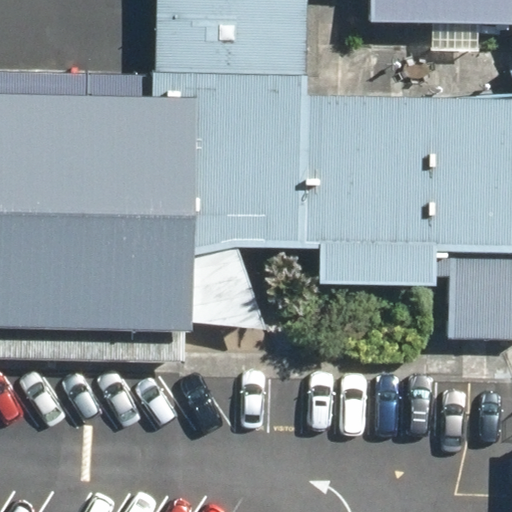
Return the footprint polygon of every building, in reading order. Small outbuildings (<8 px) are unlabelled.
[(497,27),(497,0),(137,0),(136,78),(138,102),(174,103),(170,265),(211,253),(221,253),(297,254),(296,292),(416,294),(416,284),(432,284),(431,346),(511,347),(511,101),(290,98),(291,0),(354,0),(354,25),(418,26),(469,27),(497,27)] [(469,27),(418,26),(418,54),(469,55),(469,27)] [(0,98),(138,102),(136,78),(0,75),(0,98)] [(174,103),(138,102),(0,98),(0,337),(168,341),(168,328),(170,265),(174,103)] [(211,253),(170,265),(168,328),(248,336),(221,253),(211,253)] [(511,511),(511,444),(504,444),(502,511),(511,511)]
